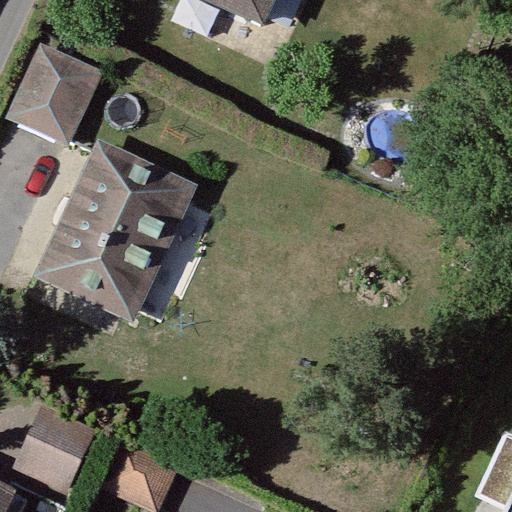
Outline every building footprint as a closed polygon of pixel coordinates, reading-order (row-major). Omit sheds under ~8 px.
[(205,0),(260,25),(271,0),(205,0)] [(66,147),(99,72),(38,44),(4,119),(66,147)] [(192,186),(95,142),(32,280),(130,324),(192,186)] [(64,499),(94,432),(39,407),(9,474),(64,499)] [(146,511),(157,511),(178,468),(116,440),(94,488),(146,511)] [(511,511),(511,447),(505,444),(477,503),(496,511),(511,511)] [(0,511),(17,511),(20,505),(0,495),(0,511)]
